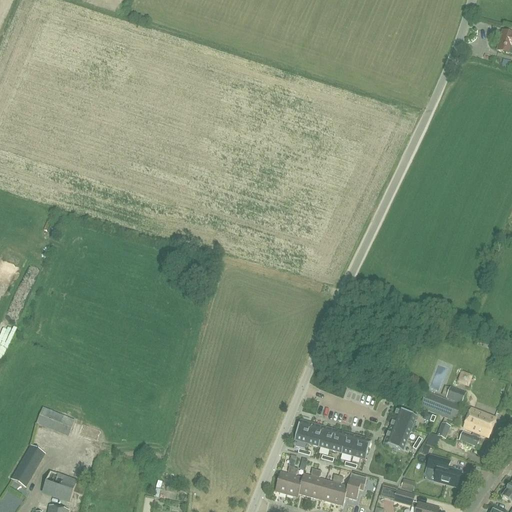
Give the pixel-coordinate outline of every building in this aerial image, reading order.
[(511,34),(502,31),(497,51),(511,55),(511,34)] [(0,324),(6,325),(8,314),(2,313),(0,322),(0,324)] [(457,383),(467,387),(472,377),(461,373),(457,383)] [(446,399),(461,405),(465,394),(450,388),(446,399)] [(460,407),(426,393),(420,409),(454,422),(460,407)] [(393,420),(412,428),(417,416),(398,408),(393,420)] [(74,421),(43,409),(36,424),(68,437),(74,421)] [(495,420),(471,410),(464,429),(473,433),(472,437),(462,433),(459,441),(476,448),(479,440),(478,440),(480,435),(488,438),(495,420)] [(393,420),(388,433),(408,440),(412,428),(393,420)] [(311,425),(300,421),(295,442),(306,445),(311,425)] [(81,424),(78,433),(93,438),(96,428),(81,424)] [(450,428),(442,424),(437,437),(445,440),(450,428)] [(323,428),(311,425),(306,445),(318,448),(323,428)] [(335,431),(323,428),(318,448),(330,452),(335,431)] [(330,452),(342,455),(347,435),(335,431),(330,452)] [(403,452),(408,440),(388,433),(383,445),(403,452)] [(359,438),(347,435),(342,455),(354,458),(359,438)] [(370,441),(359,438),(354,458),(365,461),(370,441)] [(31,447),(11,480),(25,488),(45,455),(31,447)] [(450,462),(430,457),(427,469),(437,472),(434,482),(457,489),(461,473),(448,469),(450,462)] [(289,468),(287,475),(280,473),(275,493),(286,496),(294,469),(289,468)] [(298,470),(294,469),(286,496),(297,499),(298,495),(302,479),(296,478),(298,470)] [(303,476),(302,479),(298,495),(309,498),(317,471),(312,470),(310,478),(303,476)] [(321,473),(317,471),(309,498),(320,501),(326,482),(319,480),(321,473)] [(43,493),(70,502),(73,493),(82,496),(86,485),(50,472),(43,493)] [(347,488),(345,498),(356,502),(359,491),(363,492),(366,479),(351,475),(350,479),(347,488)] [(332,484),(326,482),(320,501),(331,504),(339,478),(334,476),(332,484)] [(343,479),(339,478),(331,504),(342,508),(345,498),(347,488),(341,486),(343,479)] [(511,483),(502,497),(511,504),(511,483)] [(182,497),(184,489),(168,484),(166,491),(182,497)] [(380,496),(389,498),(391,490),(382,488),(380,496)] [(411,506),(412,506),(413,506),(412,507),(417,509),(416,511),(437,511),(438,510),(412,503),(414,497),(397,492),(394,502),(411,506)]
